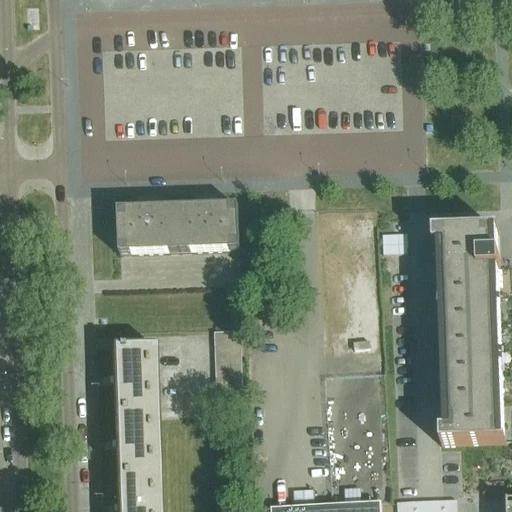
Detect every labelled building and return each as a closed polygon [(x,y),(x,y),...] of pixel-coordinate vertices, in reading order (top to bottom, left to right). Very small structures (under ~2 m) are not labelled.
[(179,212),(181,257),(241,255),(240,210),(224,211),(223,206),(195,207),(195,212),(179,212)] [(136,214),(119,215),(121,259),(181,257),(179,212),(164,213),(164,208),(136,209),(136,214)] [(499,234),(434,236),(435,250),(446,249),(452,435),(441,436),(442,449),(507,447),(499,234)] [(394,238),(383,238),(384,259),(391,259),(408,258),(408,237),(394,238)] [(242,335),(215,336),(215,348),(242,347),(242,335)] [(242,347),(215,348),(216,360),(242,359),(242,347)] [(158,414),(156,350),(112,351),(114,415),(129,415),(143,414),(158,414)] [(242,359),(216,360),(216,373),(243,372),(242,359)] [(243,372),(216,373),(216,385),(243,384),(243,372)] [(243,384),(216,385),(217,397),(244,396),(243,384)] [(244,396),(217,397),(217,409),(244,408),(244,396)] [(244,408),(217,409),(218,421),(245,421),(244,408)] [(129,415),(114,415),(116,479),(131,479),(146,478),(160,478),(158,414),(143,414),(129,415)] [(131,479),(116,479),(117,511),(161,511),(160,478),(146,478),(131,479)] [(295,511),(285,511),(382,511),(382,506),(368,507),(333,509),(315,510),(314,493),(294,494),(295,511)]
